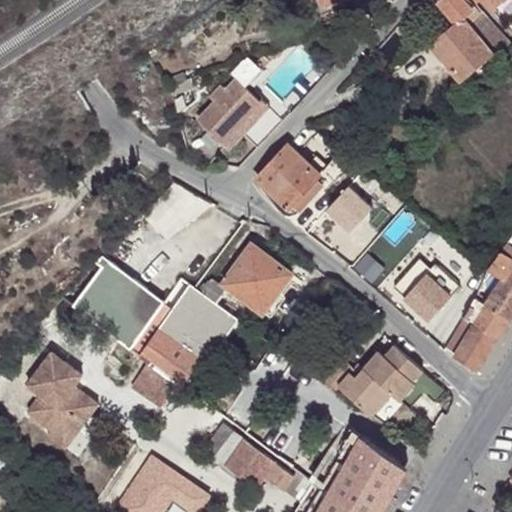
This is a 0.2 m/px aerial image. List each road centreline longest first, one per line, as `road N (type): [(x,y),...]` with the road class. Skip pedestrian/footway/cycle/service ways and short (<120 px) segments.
road 1 (residential): [(493,400),(340,269),(229,193)]
road 2 (residential): [(229,193),(131,142),(29,0)]
road 3 (residential): [(229,193),(411,0)]
road 4 (secondary): [(493,400),(429,511)]
